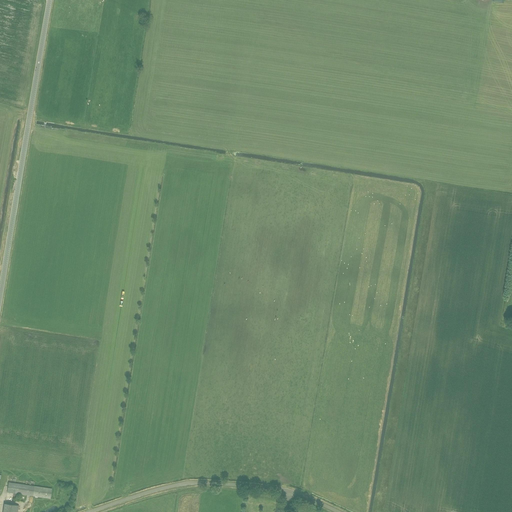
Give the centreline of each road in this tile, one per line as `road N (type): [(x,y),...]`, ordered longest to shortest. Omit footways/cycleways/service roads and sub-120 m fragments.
road 1 (tertiary): [(0,285),(49,0)]
road 2 (unclassified): [(339,511),(284,487),(203,479),(87,511)]
